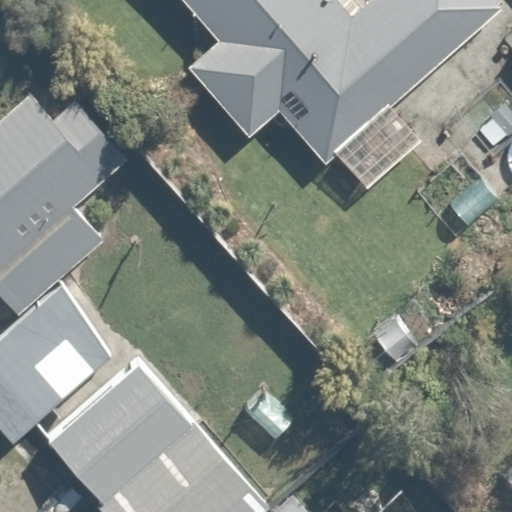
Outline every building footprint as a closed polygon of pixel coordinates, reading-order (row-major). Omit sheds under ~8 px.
[(340,0),(337,3),(334,0),(186,0),(210,27),(177,56),(241,129),(270,103),(318,158),(498,0),(340,0)] [(67,194),(116,148),(61,88),(45,103),(20,75),(0,94),(0,281),(22,306),(55,276),(102,232),(67,194)] [(55,276),(22,306),(0,281),(0,416),(17,435),(117,343),(55,276)] [(70,493),(51,511),(244,511),(268,490),(181,404),(81,505),(70,493)] [(356,511),(330,483),(310,502),(290,480),(254,511),(356,511)]
